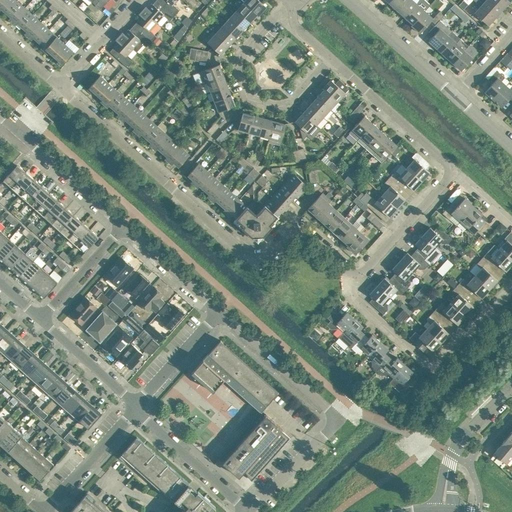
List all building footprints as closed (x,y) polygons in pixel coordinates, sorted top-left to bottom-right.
[(6,13),(17,1),(15,0),(2,0),(0,3),(0,10),(1,9),(6,13)] [(100,9),(108,0),(93,0),(92,1),(100,9)] [(174,16),(157,0),(156,0),(153,4),(152,4),(148,8),(146,7),(143,10),(157,23),(164,16),(170,21),(174,16)] [(177,0),(157,0),(174,16),(179,10),(173,5),(177,0)] [(266,7),(258,0),(241,0),(244,2),(257,14),(257,15),(258,16),(266,7)] [(391,0),(389,3),(397,10),(405,0),(391,0)] [(405,17),(417,4),(412,0),(405,0),(397,10),(405,17)] [(482,5),(483,4),(479,0),(477,3),(481,6),(475,13),(488,25),(495,17),(482,5)] [(502,9),(491,0),(486,0),(483,4),(482,5),(495,17),(502,9)] [(509,2),(507,0),(491,0),(502,9),(509,2)] [(12,22),(25,8),(17,1),(6,13),(11,17),(9,19),(12,22)] [(257,14),(244,2),(237,10),(250,22),(257,15),(257,14)] [(412,26),(425,11),(417,4),(405,17),(412,24),(411,25),(412,26)] [(22,27),(33,15),(25,8),(12,22),(15,25),(17,23),(22,27)] [(150,31),(157,23),(143,10),(139,14),(141,15),(137,20),(138,21),(133,25),(151,41),(156,36),(150,31)] [(250,22),(237,10),(230,18),(243,30),(250,22)] [(436,25),(440,20),(444,16),(439,12),(433,18),(425,11),(412,26),(420,33),(431,21),(436,25)] [(28,37),(41,22),(33,15),(22,27),(27,31),(25,34),(28,37)] [(187,17),(183,21),(188,26),(192,21),(187,17)] [(243,30),(230,18),(222,26),(236,38),(243,30)] [(437,49),(452,32),(440,20),(436,25),(429,32),(433,36),(429,41),(437,49)] [(38,42),(49,30),(41,22),(28,37),(32,40),(34,38),(38,42)] [(122,32),(119,36),(133,49),(137,52),(143,44),(146,47),(151,41),(133,25),(129,30),(129,29),(124,34),(122,32)] [(222,26),(215,34),(228,46),(236,38),(222,26)] [(44,51),(57,37),(49,30),(38,42),(43,46),(41,48),(44,51)] [(215,34),(213,32),(205,40),(221,55),(228,46),(215,34)] [(460,39),(452,32),(437,49),(445,56),(460,39)] [(127,56),(133,49),(119,36),(116,39),(118,41),(114,46),(114,47),(110,52),(127,67),(133,62),(127,56)] [(54,56),(65,44),(57,37),(44,51),(48,54),(50,52),(54,56)] [(468,46),(460,39),(445,56),(453,63),(468,46)] [(73,52),(65,44),(54,56),(59,60),(57,63),(61,66),(73,52)] [(469,45),(468,46),(453,63),(461,71),(477,53),(476,51),(475,50),(473,47),(471,47),(469,45)] [(207,57),(208,51),(191,48),(190,54),(207,57)] [(206,63),(207,57),(190,54),(188,60),(206,63)] [(223,75),(219,64),(199,72),(204,83),(207,82),(207,81),(223,75)] [(493,100),(506,85),(501,81),(505,77),(497,70),(494,68),(485,77),(493,83),(485,92),(493,100)] [(98,95),(109,83),(100,75),(87,90),(91,93),(93,91),(98,95)] [(227,85),(223,75),(207,81),(207,82),(210,91),(227,85)] [(335,84),(334,83),(331,80),(323,89),(324,90),(324,89),(338,101),(349,89),(339,79),(335,84)] [(117,90),(109,83),(98,95),(102,99),(100,101),(104,104),(117,90)] [(214,102),(231,95),(227,85),(210,91),(214,102)] [(511,101),(511,90),(506,85),(493,100),(501,107),(509,99),(511,101)] [(324,89),(324,90),(317,97),(330,109),(338,101),(324,89)] [(125,97),(117,90),(104,104),(107,107),(109,105),(114,109),(125,97)] [(235,106),(231,95),(214,102),(219,112),(235,106)] [(133,104),(125,97),(114,109),(118,114),(116,116),(120,119),(133,104)] [(190,100),(185,103),(188,107),(193,104),(199,99),(198,97),(190,100)] [(330,109),(317,97),(310,105),(323,117),(330,109)] [(141,112),(133,104),(120,119),(123,122),(125,120),(130,124),(141,112)] [(323,117),(310,105),(303,113),(316,125),(323,117)] [(355,118),(363,109),(359,105),(351,114),(355,118)] [(149,119),(141,112),(130,124),(135,128),(133,130),(136,133),(149,119)] [(249,133),(254,115),(243,112),(238,130),(249,133)] [(319,127),(316,125),(303,113),(295,122),(311,136),(319,127)] [(264,118),(254,115),(249,133),(259,136),(264,118)] [(358,141),(373,123),(364,116),(349,133),(358,141)] [(270,139),(275,121),(264,118),(259,136),(269,138),(270,139)] [(157,126),(149,119),(136,133),(139,136),(142,134),(146,138),(157,126)] [(285,124),(275,121),(270,139),(269,138),(268,142),(280,145),(285,124)] [(212,135),(220,126),(215,122),(207,131),(212,135)] [(365,148),(381,131),(373,123),(358,141),(365,148)] [(165,133),(157,126),(146,138),(151,142),(149,145),(152,148),(165,133)] [(228,134),(224,130),(216,139),(221,143),(228,134)] [(373,155),(389,138),(381,131),(365,148),(373,155)] [(173,140),(165,133),(152,148),(156,151),(158,148),(162,153),(173,140)] [(397,145),(389,138),(373,155),(381,163),(397,145)] [(168,162),(181,148),(173,140),(162,153),(167,157),(165,159),(168,162)] [(189,155),(181,148),(168,162),(172,165),(174,163),(179,167),(189,155)] [(303,148),(298,150),(301,161),(307,159),(303,148)] [(301,161),(298,150),(292,151),(295,163),(301,161)] [(415,159),(407,168),(422,181),(425,178),(426,178),(429,174),(428,174),(430,172),(427,170),(428,170),(427,168),(426,169),(424,167),(428,163),(416,152),(412,157),(415,159)] [(199,163),(188,175),(193,180),(191,182),(194,185),(207,171),(199,163)] [(13,186),(26,172),(17,165),(5,178),(13,186)] [(254,180),(260,173),(253,168),(248,174),(254,180)] [(422,181),(407,168),(400,175),(395,170),(390,177),(399,185),(403,181),(413,190),(415,189),(416,190),(419,186),(418,185),(422,181)] [(215,178),(207,171),(194,185),(198,188),(200,186),(204,190),(215,178)] [(21,193),(34,179),(26,172),(13,186),(21,193)] [(294,173),(286,182),(300,194),(304,191),(301,189),(306,184),(294,173)] [(268,181),(262,175),(256,181),(263,187),(268,181)] [(395,190),(399,185),(390,177),(384,183),(389,187),(383,194),(397,208),(401,204),(402,205),(405,201),(404,200),(405,199),(395,190)] [(223,185),(215,178),(204,190),(209,194),(207,196),(210,199),(223,185)] [(29,200),(42,186),(34,179),(21,193),(29,200)] [(300,194),(286,182),(279,190),(291,200),(295,196),(297,198),(300,194)] [(231,192),(223,185),(210,199),(214,202),(216,200),(220,204),(231,192)] [(37,207),(50,194),(42,186),(29,200),(37,207)] [(291,200),(279,190),(272,198),(286,210),(289,207),(287,205),(291,200)] [(226,214),(239,200),(231,192),(220,204),(225,209),(223,211),(226,214)] [(331,201),(331,200),(322,193),(308,209),(316,216),(328,203),(329,203),(331,201)] [(376,201),(371,197),(366,193),(360,199),(364,203),(375,212),(379,208),(389,217),(390,216),(391,216),(395,212),(394,212),(397,208),(383,194),(376,201)] [(46,215),(58,201),(50,194),(37,207),(46,215)] [(286,210),(272,198),(265,206),(277,217),(277,216),(281,212),(283,214),(286,210)] [(460,221),(474,206),(470,203),(471,202),(467,198),(466,199),(465,198),(456,208),(451,204),(442,213),(449,219),(453,214),(460,221)] [(247,207),(239,200),(226,214),(230,217),(232,215),(236,218),(236,219),(247,207)] [(54,222),(66,208),(58,201),(46,215),(54,222)] [(336,210),(329,203),(328,203),(316,216),(324,224),(336,210)] [(236,218),(234,221),(244,229),(254,239),(261,238),(271,228),(279,218),(277,216),(277,217),(265,206),(256,215),(247,207),(236,219),(236,218)] [(474,206),(460,221),(474,234),(477,231),(481,235),(489,226),(480,217),(483,214),(481,213),(482,212),(478,208),(477,209),(474,206)] [(62,229),(74,215),(66,208),(54,222),(62,229)] [(332,231),(344,217),(336,210),(324,224),(332,231)] [(70,236),(82,222),(74,215),(62,229),(70,236)] [(383,224),(374,216),(370,221),(379,229),(383,224)] [(352,225),(344,217),(332,231),(341,238),(352,225)] [(78,243),(90,230),(82,222),(70,236),(78,243)] [(348,245),(360,232),(352,225),(341,238),(348,245)] [(430,227),(423,236),(436,247),(440,242),(442,244),(447,244),(452,239),(438,226),(434,231),(430,227)] [(494,230),(489,226),(481,235),(486,239),(494,230)] [(86,251),(98,237),(90,230),(78,243),(86,251)] [(0,249),(9,239),(1,232),(0,232),(0,249)] [(369,239),(360,232),(348,245),(347,246),(356,254),(369,239)] [(511,232),(504,238),(507,240),(499,249),(511,260),(511,232)] [(431,252),(436,247),(423,236),(415,244),(419,247),(415,251),(429,264),(433,259),(433,254),(431,252)] [(0,258),(3,262),(17,246),(9,239),(0,249),(0,258)] [(511,264),(511,260),(499,249),(494,244),(482,258),(492,267),(496,262),(506,271),(507,270),(508,271),(511,267),(510,266),(511,264)] [(12,269),(25,253),(17,246),(3,262),(12,269)] [(429,264),(415,251),(411,256),(407,253),(400,261),(413,273),(417,267),(419,269),(424,269),(429,264)] [(20,276),(33,260),(25,253),(12,269),(20,276)] [(121,258),(105,276),(117,286),(133,268),(121,258)] [(488,271),(492,267),(482,258),(476,264),(481,268),(475,276),(490,289),(493,285),(494,286),(497,282),(497,281),(498,280),(488,271)] [(28,283),(42,268),(33,260),(20,276),(28,283)] [(413,273),(400,261),(392,269),(396,272),(392,277),(406,289),(410,284),(410,279),(408,278),(413,273)] [(36,290),(50,275),(42,268),(28,283),(36,290)] [(140,275),(138,273),(125,288),(136,298),(149,283),(147,281),(147,278),(142,275),(140,275)] [(44,298),(58,282),(50,275),(36,290),(44,298)] [(490,289),(475,276),(468,283),(463,278),(458,285),(467,293),(471,289),(482,298),(483,297),(484,297),(487,293),(486,293),(490,289)] [(406,289),(392,277),(388,281),(384,278),(377,286),(390,298),(395,293),(396,294),(402,294),(406,289)] [(463,298),(467,293),(458,285),(452,291),(457,295),(451,302),(465,316),(469,312),(470,313),(473,309),(472,308),(473,307),(463,298)] [(153,286),(139,303),(148,311),(151,308),(155,312),(164,302),(160,298),(163,295),(153,286)] [(390,298),(377,286),(370,294),(373,297),(369,302),(383,314),(388,310),(387,304),(385,303),(390,298)] [(101,291),(96,287),(92,292),(97,296),(101,291)] [(116,294),(113,290),(107,296),(111,300),(116,294)] [(86,297),(70,315),(82,325),(97,307),(86,297)] [(122,317),(125,313),(121,309),(112,301),(108,305),(122,317)] [(129,301),(121,309),(125,313),(127,315),(135,306),(129,301)] [(465,316),(451,302),(446,307),(441,303),(434,311),(443,320),(447,315),(457,325),(459,323),(459,324),(463,320),(462,319),(465,316)] [(167,303),(158,313),(163,318),(161,320),(165,324),(163,325),(163,327),(167,330),(168,329),(169,328),(171,329),(184,314),(183,313),(183,311),(180,309),(178,309),(174,305),(172,308),(167,303)] [(343,332),(355,319),(347,312),(343,315),(339,311),(336,314),(333,312),(327,318),(330,321),(326,325),(331,330),(336,329),(338,328),(343,332)] [(439,324),(443,320),(434,311),(427,319),(427,321),(431,324),(426,329),(441,342),(445,339),(449,336),(448,335),(449,333),(439,324)] [(100,341),(116,324),(103,312),(87,329),(100,341)] [(133,312),(129,316),(132,319),(141,327),(146,323),(133,312)] [(127,314),(123,319),(128,324),(132,319),(129,316),(127,314)] [(343,332),(339,337),(351,348),(364,334),(360,330),(363,326),(355,319),(343,332)] [(148,334),(153,329),(148,325),(144,330),(148,334)] [(119,326),(103,344),(116,356),(132,338),(119,326)] [(313,330),(310,334),(316,340),(320,336),(321,335),(315,329),(313,330)] [(441,342),(426,329),(420,336),(415,332),(409,338),(419,347),(423,342),(433,351),(434,350),(435,351),(439,347),(438,346),(441,342)] [(0,338),(0,355),(3,352),(15,338),(7,331),(0,338)] [(368,355),(380,342),(372,334),(368,338),(364,334),(351,348),(356,352),(361,352),(363,350),(368,355)] [(11,360),(24,346),(15,338),(3,352),(11,360)] [(159,345),(153,339),(143,350),(150,355),(159,345)] [(279,392),(220,340),(191,373),(213,392),(224,379),(255,407),(240,424),(245,430),(279,392)] [(388,349),(380,342),(368,355),(373,359),(372,361),(372,367),(377,371),(389,357),(385,353),(388,349)] [(132,344),(119,359),(124,363),(124,364),(125,365),(126,364),(131,369),(137,363),(135,362),(142,354),(132,344)] [(20,367),(32,353),(24,346),(11,360),(20,367)] [(28,375),(41,361),(32,353),(20,367),(28,375)] [(393,378),(405,365),(397,357),(394,361),(389,357),(377,371),(381,375),(387,375),(388,373),(393,378)] [(37,383),(50,369),(41,361),(28,375),(37,383)] [(393,378),(389,382),(397,389),(402,394),(414,380),(417,377),(413,373),(413,372),(405,365),(393,378)] [(37,383),(34,386),(43,393),(45,390),(58,376),(50,369),(37,383)] [(0,380),(4,384),(8,380),(3,375),(0,378),(0,380)] [(54,398),(67,384),(58,376),(45,390),(54,398)] [(14,384),(8,380),(4,384),(10,389),(14,384)] [(62,405),(75,391),(67,384),(54,398),(62,405)] [(22,400),(25,395),(20,390),(16,395),(22,400)] [(71,413),(84,399),(75,391),(62,405),(71,413)] [(31,400),(25,395),(22,400),(27,404),(31,400)] [(79,421),(92,406),(84,399),(71,413),(79,421)] [(37,405),(33,410),(38,415),(42,410),(37,405)] [(98,418),(101,414),(92,406),(79,421),(88,428),(98,418)] [(48,415),(42,410),(38,415),(44,420),(48,415)] [(280,449),(290,438),(281,430),(282,429),(266,414),(223,463),(233,472),(233,471),(239,476),(244,470),(251,480),(279,449),(280,449)] [(0,443),(0,444),(14,428),(6,420),(0,427),(0,443)] [(54,420),(50,425),(55,430),(59,425),(54,420)] [(45,425),(40,421),(37,424),(42,429),(45,425)] [(65,430),(59,425),(55,430),(61,435),(65,430)] [(21,436),(22,436),(23,435),(14,428),(0,444),(8,451),(21,436)] [(50,436),(53,433),(48,428),(45,431),(50,436)] [(62,440),(56,435),(53,438),(58,443),(62,440)] [(29,443),(22,436),(21,436),(8,451),(16,458),(29,443)] [(73,446),(77,441),(72,436),(67,441),(73,446)] [(511,440),(508,436),(501,445),(511,454),(511,440)] [(211,511),(216,507),(208,500),(198,491),(195,494),(187,486),(189,484),(137,437),(120,455),(181,509),(178,511),(211,511)] [(71,448),(65,442),(62,445),(68,451),(71,448)] [(24,465),(38,450),(29,443),(16,458),(24,465)] [(511,456),(511,454),(501,445),(494,453),(506,463),(511,456)] [(32,473),(46,457),(38,450),(24,465),(32,473)] [(41,481),(56,465),(56,464),(55,466),(46,457),(32,473),(41,481)] [(105,511),(85,494),(69,511),(105,511)]
